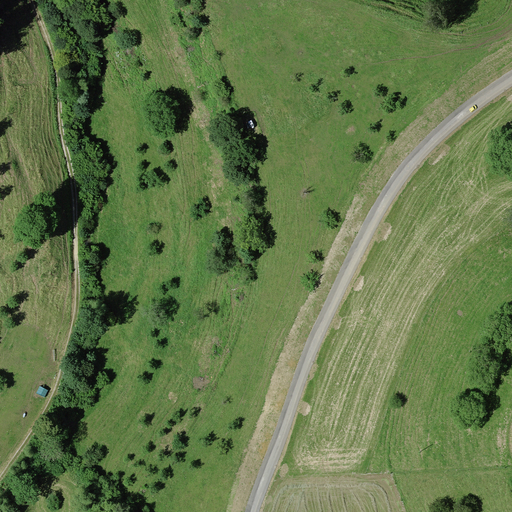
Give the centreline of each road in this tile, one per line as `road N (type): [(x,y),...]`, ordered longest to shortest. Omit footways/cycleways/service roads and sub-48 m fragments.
road 1 (tertiary): [(253,511),(330,305),(387,196),(438,135),(511,79)]
road 2 (track): [(0,484),(52,403),(78,299),(75,192),(55,57),(31,0)]
